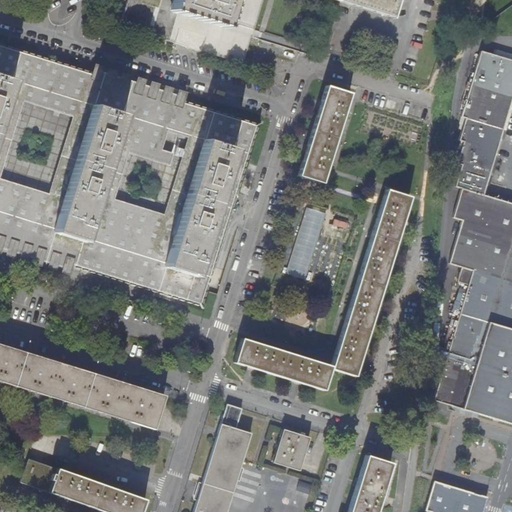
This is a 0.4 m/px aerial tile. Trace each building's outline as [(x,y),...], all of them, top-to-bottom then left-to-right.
[(243,64),(250,39),(262,0),(127,0),(120,26),(243,64)] [(336,0),(338,0),(392,17),(397,0),(336,0)] [(241,171),(254,125),(179,102),(180,99),(95,72),(94,76),(0,46),(0,245),(66,267),(68,263),(199,304),(241,171)] [(511,63),(482,56),(453,187),(460,189),(486,197),(511,107),(511,63)] [(350,94),(325,86),(319,107),(306,148),(297,175),(321,183),(350,94)] [(482,417),(511,426),(511,204),(502,202),(486,197),(460,189),(453,222),(461,223),(450,269),(460,272),(456,286),(467,289),(438,386),(437,405),(454,409),(482,417)] [(408,197),(384,190),(330,366),(240,339),(233,362),(323,390),(329,370),(353,378),(359,357),(374,310),(387,268),(401,222),(408,197)] [(0,382),(153,429),(164,396),(0,345),(0,382)] [(240,411),(225,405),(219,424),(235,428),(240,411)] [(511,429),(511,426),(482,417),(481,421),(511,429)] [(235,428),(219,424),(191,511),(226,511),(234,484),(250,433),(235,428)] [(297,434),(281,429),(271,462),(298,471),(308,438),(301,435),(302,433),(297,432),(297,434)] [(374,511),(390,463),(365,456),(347,511),(374,511)] [(139,511),(144,500),(27,458),(19,483),(102,511),(139,511)] [(481,511),(485,499),(432,484),(423,508),(422,511),(481,511)]
